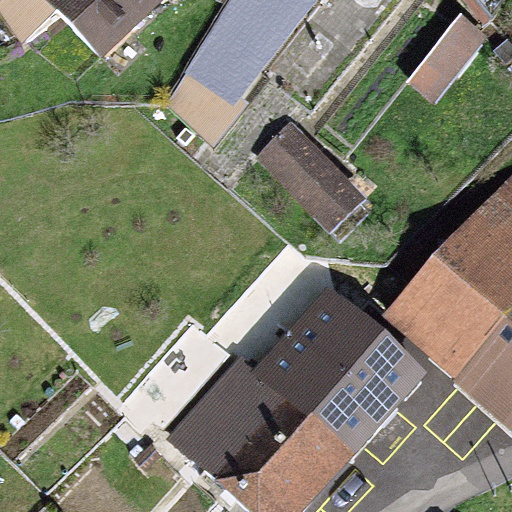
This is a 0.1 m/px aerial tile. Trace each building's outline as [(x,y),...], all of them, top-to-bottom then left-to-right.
[(62,0),(87,28),(118,0),(62,0)] [(222,0),(174,57),(186,67),(159,100),(197,131),(224,99),(215,91),(291,0),(222,0)] [(275,121),(224,171),(290,237),(341,188),(275,121)] [(511,185),(390,320),(511,429),(511,185)] [(263,511),(296,511),(421,374),(332,293),(266,366),(251,353),(177,435),(263,511)]
